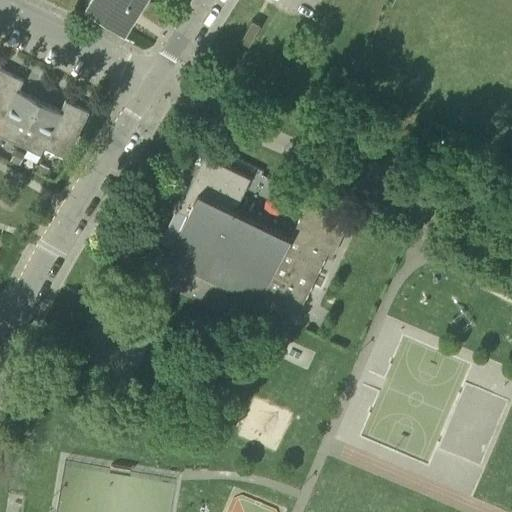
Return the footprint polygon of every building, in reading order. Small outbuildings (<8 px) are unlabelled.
[(86,0),(125,24),(134,11),(140,0),(86,0)] [(249,46),(243,54),(262,67),(268,60),(249,46)] [(0,125),(1,126),(18,90),(24,80),(0,68),(0,125)] [(0,134),(19,143),(39,100),(18,90),(1,126),(0,125),(0,134)] [(41,154),(44,147),(43,147),(60,111),(39,100),(19,143),(41,154)] [(66,100),(60,111),(43,147),(44,147),(67,158),(89,111),(66,100)] [(16,150),(12,160),(21,164),(25,154),(16,150)] [(178,210),(187,214),(316,277),(328,252),(333,254),(347,224),(306,205),(291,237),(235,210),(251,178),(204,155),(178,210)] [(47,175),(50,168),(41,163),(37,170),(47,175)] [(295,320),(316,277),(187,214),(166,258),(268,307),(270,303),(296,316),(294,319),(295,320)]
